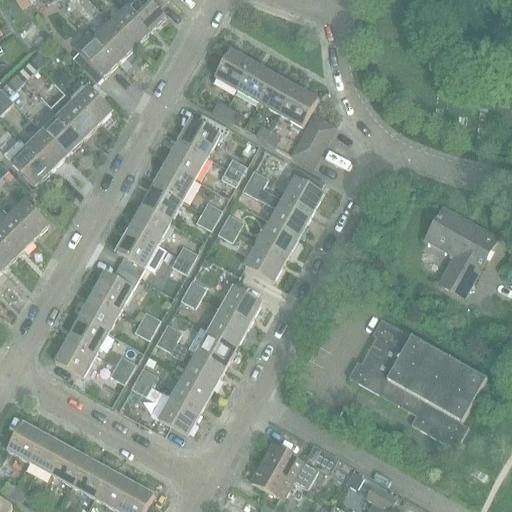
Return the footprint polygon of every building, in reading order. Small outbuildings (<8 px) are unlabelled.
[(58,3),(56,0),(42,0),(47,8),(58,3)] [(139,0),(127,12),(150,37),(167,21),(160,14),(170,3),(166,0),(139,0)] [(112,27),(135,52),(150,37),(127,12),(112,27)] [(135,52),(112,27),(97,42),(120,66),(135,52)] [(120,66),(97,42),(80,58),(104,82),(120,66)] [(231,54),(223,68),(215,82),(238,94),(253,66),(231,54)] [(41,73),(49,65),(41,56),(33,64),(41,73)] [(32,81),(41,73),(33,64),(24,73),(32,81)] [(238,94),(259,106),(275,79),(253,66),(238,94)] [(259,106),(281,119),(297,91),(275,79),(259,106)] [(67,99),(98,131),(114,115),(90,91),(74,106),(67,99)] [(297,91),(281,119),(303,131),(319,103),(297,91)] [(1,93),(0,94),(0,120),(14,107),(1,93)] [(67,114),(59,121),(83,145),(98,131),(67,99),(60,106),(67,114)] [(212,114),(223,120),(229,110),(218,103),(212,114)] [(238,115),(229,110),(223,120),(232,126),(238,115)] [(52,114),(37,129),(68,160),(83,145),(59,121),(52,114)] [(315,118),(309,129),(331,141),(337,131),(315,118)] [(179,145),(208,161),(220,139),(191,123),(179,145)] [(267,144),(273,134),(262,127),(255,138),(267,144)] [(44,136),(28,151),(52,175),(68,160),(37,129),(44,136)] [(309,129),(304,139),(326,151),(331,141),(309,129)] [(282,139),(273,134),(267,144),(276,150),(282,139)] [(304,139),(298,149),(320,161),(326,151),(304,139)] [(28,151),(21,144),(5,159),(12,167),(36,191),(52,175),(28,151)] [(208,161),(179,145),(167,167),(195,184),(208,161)] [(320,161),(298,149),(292,159),(314,172),(320,161)] [(233,161),(227,172),(242,180),(248,170),(233,161)] [(195,184),(167,167),(154,190),(183,206),(195,184)] [(242,180),(227,172),(221,182),(236,190),(242,180)] [(254,174),(249,183),(263,192),(269,182),(254,174)] [(283,203),(312,219),(324,198),(296,181),(283,203)] [(258,201),(278,213),(271,226),(299,242),(312,219),(283,203),(263,192),(249,183),(243,194),(257,202),(258,201)] [(183,206),(154,190),(142,212),(171,228),(183,206)] [(10,220),(34,245),(50,229),(26,205),(10,220)] [(208,205),(202,216),(217,225),(223,213),(208,205)] [(129,234),(158,250),(171,228),(142,212),(129,234)] [(464,302),(497,244),(443,214),(427,243),(457,261),(441,290),(464,302)] [(217,225),(202,216),(196,226),(212,234),(217,225)] [(230,217),(223,228),(238,237),(245,226),(230,217)] [(10,220),(0,229),(0,240),(19,260),(34,245),(10,220)] [(258,248),(286,264),(299,242),(271,226),(258,248)] [(238,237),(223,228),(218,238),(233,246),(238,237)] [(158,250),(129,234),(117,256),(146,272),(158,250)] [(0,240),(0,270),(4,274),(19,260),(0,240)] [(286,264),(258,248),(246,270),(274,286),(286,264)] [(183,249),(177,260),(192,269),(198,257),(183,249)] [(192,269),(177,260),(172,270),(187,278),(192,269)] [(93,299),(121,316),(134,293),(106,277),(93,299)] [(187,293),(202,302),(208,292),(193,283),(187,293)] [(222,313),(250,329),(263,307),(235,291),(222,313)] [(196,312),(202,302),(187,293),(181,304),(196,312)] [(80,321),(109,338),(121,316),(93,299),(80,321)] [(210,335),(238,351),(250,329),(222,313),(210,335)] [(146,315),(140,326),(155,335),(161,323),(146,315)] [(68,344),(96,360),(109,338),(80,321),(68,344)] [(411,430),(449,450),(456,454),(469,432),(462,428),(487,383),(382,324),(373,340),(380,344),(365,370),(358,366),(349,382),(416,421),(411,430)] [(155,335),(140,326),(135,336),(150,344),(155,335)] [(183,336),(168,327),(162,338),(177,346),(183,336)] [(238,351),(210,335),(197,357),(225,373),(238,351)] [(171,356),(177,346),(162,338),(156,348),(171,356)] [(96,360),(68,344),(55,366),(84,382),(96,360)] [(225,373),(197,357),(184,380),(213,396),(225,373)] [(122,359),(115,371),(130,379),(137,367),(122,359)] [(130,379),(115,371),(110,380),(125,388),(130,379)] [(158,379),(143,371),(137,382),(152,391),(158,379)] [(213,396),(184,380),(172,402),(200,418),(213,396)] [(147,400),(152,391),(137,382),(132,392),(147,400)] [(200,418),(172,402),(159,424),(188,440),(200,418)] [(7,454),(29,466),(44,438),(22,426),(7,454)] [(29,466),(51,478),(66,450),(44,438),(29,466)] [(272,448),(261,467),(294,485),(294,486),(308,494),(319,474),(272,448)] [(51,478),(73,490),(88,463),(66,450),(51,478)] [(95,502),(110,475),(88,463),(73,490),(95,502)] [(294,485),(261,467),(251,485),(283,504),(294,486),(294,485)] [(95,502),(112,511),(117,511),(132,487),(110,475),(95,502)] [(0,494),(10,500),(16,490),(6,484),(0,494)] [(132,487),(117,511),(146,511),(154,499),(132,487)] [(26,495),(16,490),(10,500),(21,506),(26,495)] [(391,511),(396,503),(373,491),(367,502),(373,506),(369,511),(391,511)] [(0,511),(10,511),(12,510),(0,502),(0,511)]
